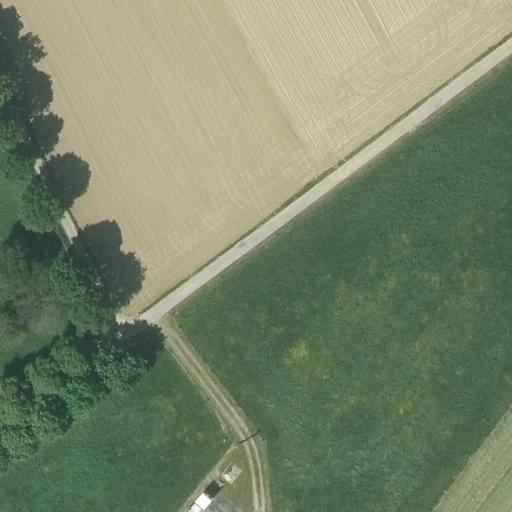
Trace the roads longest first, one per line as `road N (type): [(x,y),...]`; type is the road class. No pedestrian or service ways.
road 1 (track): [(511,46),(124,337)]
road 2 (track): [(124,337),(0,79)]
road 3 (track): [(124,337),(0,434)]
